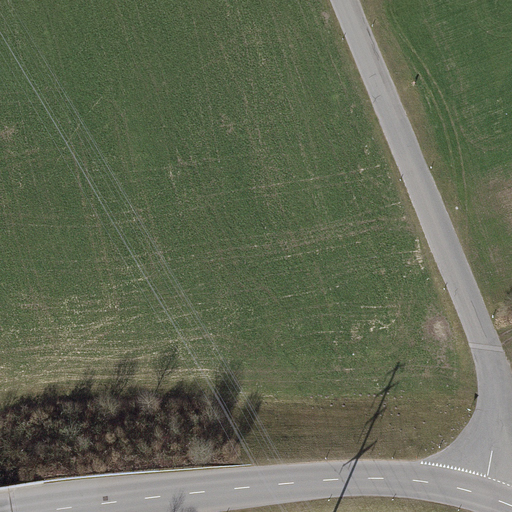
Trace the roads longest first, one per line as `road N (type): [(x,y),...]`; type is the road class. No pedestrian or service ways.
road 1 (residential): [(342,0),(496,387),(484,497)]
road 2 (tertiary): [(44,511),(299,485),(402,484),(484,497)]
